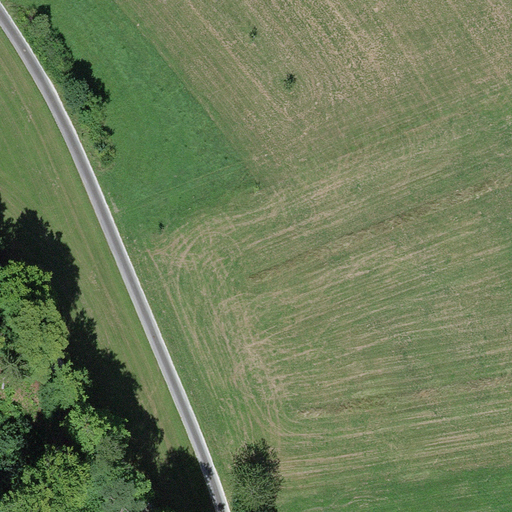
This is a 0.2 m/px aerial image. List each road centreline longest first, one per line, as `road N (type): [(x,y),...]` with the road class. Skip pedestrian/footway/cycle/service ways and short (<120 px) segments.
road 1 (unclassified): [(0,18),(59,116),(220,511)]
road 2 (track): [(120,511),(0,287)]
